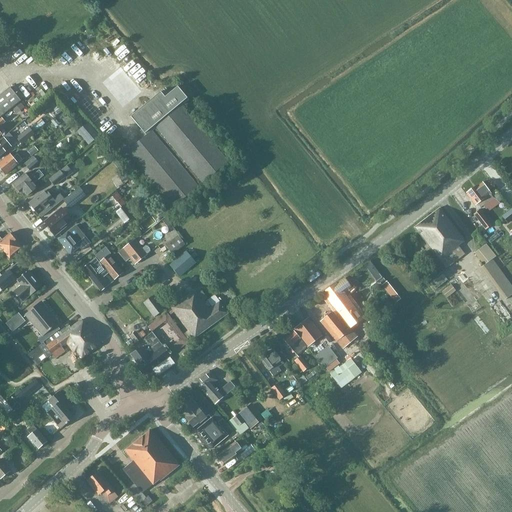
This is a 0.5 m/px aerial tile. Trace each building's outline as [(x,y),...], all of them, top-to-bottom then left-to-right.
[(26,73),(36,69),(31,58),(22,62),(26,73)] [(132,74),(142,67),(138,63),(129,70),(132,74)] [(228,162),(182,107),(189,100),(177,87),(165,97),(160,91),(130,117),(146,136),(126,153),(172,208),(228,162)] [(16,105),(21,101),(10,88),(0,95),(0,117),(8,111),(9,113),(13,110),(17,106),(16,105)] [(53,100),(48,104),(54,111),(59,108),(53,100)] [(21,110),(17,106),(13,110),(17,114),(21,110)] [(77,132),(88,145),(100,136),(88,122),(77,132)] [(22,145),(35,134),(29,128),(16,138),(22,145)] [(125,146),(128,143),(121,134),(118,137),(125,146)] [(0,142),(0,156),(11,148),(8,144),(13,140),(9,135),(4,139),(0,142)] [(28,152),(32,156),(38,151),(34,147),(28,152)] [(0,168),(5,175),(23,161),(17,155),(13,158),(10,155),(0,163),(0,168)] [(30,171),(39,164),(33,157),(24,164),(30,171)] [(54,187),(65,178),(66,179),(73,173),(66,165),(59,171),(49,180),(54,187)] [(121,173),(126,180),(131,177),(126,169),(121,173)] [(34,184),(38,180),(44,176),(39,171),(33,176),(29,179),(25,174),(13,184),(20,193),(22,191),(27,197),(38,188),(34,184)] [(493,199),(491,195),(491,194),(482,183),(477,187),(476,186),(466,194),(475,206),(478,204),(480,208),(493,199)] [(63,200),(68,206),(70,208),(86,196),(80,187),(72,193),(63,200)] [(60,195),(54,200),(46,190),(29,204),(39,215),(41,218),(64,199),(60,195)] [(135,215),(116,192),(111,196),(122,208),(115,213),(124,224),(135,215)] [(496,194),(493,198),(499,202),(502,198),(496,194)] [(148,207),(142,211),(145,215),(151,211),(148,207)] [(440,208),(415,228),(440,262),(441,261),(459,247),(458,246),(465,240),(440,208)] [(507,224),(511,220),(511,208),(511,209),(502,216),(507,224)] [(55,235),(72,221),(62,209),(45,223),(55,235)] [(486,231),(492,226),(480,210),(473,215),(486,231)] [(160,221),(164,226),(169,222),(165,217),(160,221)] [(82,251),(88,246),(91,244),(77,226),(68,233),(59,240),(71,254),(79,247),(82,251)] [(21,250),(22,249),(10,234),(2,241),(0,238),(0,248),(9,259),(18,253),(21,251),(21,250)] [(146,244),(142,248),(135,239),(122,249),(122,250),(118,253),(126,261),(130,258),(135,264),(152,251),(146,244)] [(186,245),(181,239),(169,249),(174,255),(186,245)] [(475,253),(483,265),(484,266),(480,268),(505,300),(511,294),(511,285),(492,259),(495,256),(486,244),(478,251),(475,253)] [(123,274),(108,256),(111,254),(106,248),(95,256),(96,258),(82,269),(100,292),(113,282),(108,274),(109,274),(114,281),(123,274)] [(194,253),(190,256),(186,251),(170,266),(179,277),(196,263),(193,259),(197,256),(194,253)] [(0,292),(2,291),(16,279),(9,270),(0,278),(0,292)] [(22,302),(29,297),(41,286),(29,272),(17,282),(20,286),(13,291),(22,302)] [(351,288),(344,279),(337,284),(323,293),(351,328),(364,319),(344,293),(351,288)] [(446,288),(441,292),(446,298),(451,294),(446,288)] [(204,303),(203,302),(207,299),(202,291),(197,294),(195,292),(189,296),(188,295),(171,308),(172,308),(168,311),(171,315),(174,312),(188,331),(184,334),(187,339),(192,336),(194,338),(228,314),(215,295),(208,300),(204,303)] [(154,318),(164,312),(153,296),(144,303),(154,318)] [(40,303),(25,316),(42,336),(38,339),(42,344),(43,343),(58,332),(60,330),(56,325),(58,324),(40,303)] [(340,323),(331,313),(320,322),(342,350),(358,337),(344,320),(340,323)] [(13,332),(25,322),(18,314),(6,324),(13,332)] [(377,317),(369,322),(373,329),(381,324),(377,317)] [(307,348),(322,336),(309,319),(294,331),(307,347),(307,348)] [(28,355),(37,366),(41,363),(36,357),(42,352),(47,358),(52,355),(56,359),(65,352),(62,348),(63,348),(63,347),(67,344),(73,354),(75,351),(81,359),(96,349),(97,348),(101,346),(88,327),(86,328),(81,321),(69,329),(69,330),(61,336),(58,332),(43,343),(42,344),(39,346),(36,348),(28,355)] [(129,336),(135,344),(146,335),(142,331),(138,334),(136,332),(129,336)] [(297,356),(307,347),(294,331),(283,340),(297,356)] [(139,349),(131,355),(138,365),(137,367),(144,376),(144,375),(150,383),(175,364),(170,357),(163,348),(152,333),(144,339),(148,344),(146,346),(143,348),(141,346),(139,348),(139,349)] [(279,368),(283,364),(274,352),(269,355),(267,352),(260,358),(273,377),(281,371),(279,368)] [(309,368),(307,365),(301,356),(294,361),(300,370),(302,373),(309,368)] [(341,389),(355,378),(361,372),(351,359),(339,368),(338,367),(334,370),(335,371),(330,375),(337,384),(341,389)] [(216,382),(217,381),(210,371),(195,381),(202,392),(214,405),(224,398),(235,388),(230,382),(222,389),(219,391),(213,384),(216,382)] [(36,380),(29,385),(34,391),(40,386),(36,380)] [(270,389),(279,401),(287,395),(278,383),(270,389)] [(68,396),(74,391),(69,386),(63,391),(68,396)] [(218,414),(207,400),(198,390),(179,407),(187,417),(186,418),(193,428),(199,423),(200,424),(207,418),(203,413),(206,411),(210,416),(212,415),(214,417),(218,414)] [(22,391),(17,396),(22,401),(27,397),(22,391)] [(63,407),(68,402),(59,392),(42,407),(47,414),(47,413),(60,429),(73,419),(63,407)] [(241,436),(258,423),(264,418),(252,404),(229,423),(236,431),(238,432),(241,436)] [(263,415),(270,411),(266,404),(259,408),(263,415)] [(20,420),(12,411),(1,421),(6,427),(12,422),(15,425),(20,420)] [(233,432),(227,424),(218,414),(214,417),(212,419),(211,419),(197,430),(196,434),(208,449),(212,449),(229,436),(228,435),(233,432)] [(30,435),(27,437),(38,449),(47,442),(33,426),(27,430),(30,435)] [(153,486),(179,466),(151,430),(125,451),(133,461),(123,470),(134,484),(127,489),(136,499),(140,504),(142,502),(146,506),(152,501),(148,496),(146,498),(143,493),(153,485),(153,486)] [(245,445),(240,449),(236,442),(216,456),(223,466),(238,455),(237,454),(239,453),(243,459),(255,450),(250,444),(246,447),(245,445)] [(10,472),(0,459),(0,453),(2,452),(0,448),(0,478),(1,480),(10,472)] [(88,482),(99,496),(102,493),(109,503),(118,496),(98,473),(93,477),(91,476),(89,478),(89,480),(88,482)] [(314,511),(302,498),(296,503),(303,511),(314,511)]
